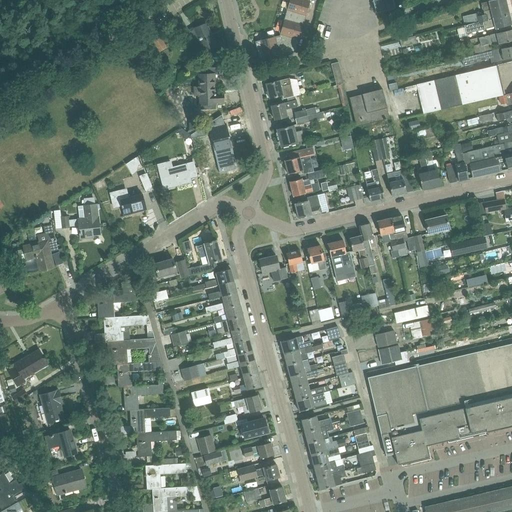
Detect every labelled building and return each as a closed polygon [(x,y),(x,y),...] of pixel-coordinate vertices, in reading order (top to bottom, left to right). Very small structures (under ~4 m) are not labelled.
[(287,0),(287,3),(310,9),(311,6),(309,4),(310,0),(287,0)] [(372,0),(376,13),(395,8),(392,0),(372,0)] [(463,17),(465,26),(474,23),(474,24),(493,19),(493,18),(509,14),(505,0),(495,0),(481,4),(484,15),(477,16),(476,14),(463,17)] [(310,9),(287,3),(286,8),(287,11),(285,15),(305,21),(307,14),(309,12),(310,9)] [(511,27),(511,26),(509,14),(493,18),(493,19),(474,24),(474,23),(465,26),(463,26),(465,34),(478,31),(495,27),(496,32),(511,27)] [(305,21),(285,15),(284,20),(282,21),(280,27),(303,33),(304,30),(303,28),(305,21)] [(188,43),(198,39),(203,52),(209,50),(213,48),(216,47),(206,24),(194,28),(194,29),(189,33),(183,22),(177,26),(184,37),(188,43)] [(319,38),(322,26),(316,25),(313,36),(319,38)] [(302,36),(303,33),(280,27),(279,32),(280,34),(279,36),(277,36),(296,52),(300,37),(302,36)] [(491,46),(511,41),(511,29),(479,38),(481,44),(478,45),(479,49),(484,48),(483,44),(490,43),(491,46)] [(273,36),(267,37),(273,60),(276,59),(277,57),(296,52),(277,36),(275,37),(273,36)] [(415,36),(400,41),(402,48),(417,44),(415,36)] [(158,37),(152,40),(159,50),(164,47),(158,37)] [(273,60),(267,37),(261,39),(260,41),(255,42),(260,61),(267,60),(269,61),(273,60)] [(502,60),(509,59),(511,58),(511,46),(485,52),(484,48),(479,49),(480,54),(479,54),(481,61),(485,60),(490,59),(491,63),(502,60)] [(480,62),(478,55),(461,59),(463,66),(480,62)] [(336,86),(337,85),(342,84),(344,84),(338,62),(331,64),(336,86)] [(423,114),(493,98),(503,95),(496,66),(416,85),(423,114)] [(200,88),(195,88),(196,98),(201,98),(201,104),(201,109),(215,109),(215,103),(223,103),(223,94),(215,94),(214,75),(219,75),(219,68),(209,69),(199,69),(199,76),(200,88)] [(283,99),(293,97),(294,97),(300,95),(296,80),(289,79),(289,78),(266,84),(269,99),(282,96),(283,99)] [(342,84),(337,85),(342,107),(347,106),(342,84)] [(349,98),(351,108),(357,128),(389,120),(382,90),(349,98)] [(500,100),(501,105),(507,104),(507,105),(511,104),(511,93),(499,97),(500,100)] [(274,120),(284,118),(288,117),(286,110),(298,108),(296,100),(271,106),(274,120)] [(240,107),(229,110),(230,116),(242,114),(240,107)] [(315,114),(320,113),(318,108),(315,109),(315,108),(294,113),(296,119),(307,116),(315,114)] [(511,111),(496,114),(498,122),(507,120),(507,123),(511,121),(511,111)] [(323,112),(320,113),(315,114),(316,121),(325,119),(323,112)] [(491,114),(479,117),(481,124),(493,121),(491,114)] [(309,122),(307,116),(296,119),(297,125),(309,122)] [(191,135),(200,128),(199,118),(189,119),(189,131),(188,133),(191,135)] [(419,120),(409,123),(411,130),(420,128),(419,120)] [(511,125),(502,128),(495,129),(496,135),(504,134),(508,133),(511,132),(511,125)] [(281,147),(291,145),(305,141),(303,131),(296,133),(294,126),(277,130),(281,147)] [(217,129),(207,131),(201,132),(200,128),(191,135),(191,136),(196,155),(204,153),(203,148),(208,147),(211,158),(213,167),(218,166),(220,173),(236,169),(234,162),(235,162),(230,141),(224,143),(222,135),(218,136),(217,129)] [(182,129),(179,131),(184,138),(191,136),(182,129)] [(504,134),(498,135),(500,145),(510,142),(511,141),(511,132),(508,133),(504,134)] [(343,138),(341,138),(342,144),(348,143),(349,149),(354,148),(351,136),(349,136),(348,136),(343,138)] [(385,138),(378,140),(383,160),(390,158),(385,138)] [(383,160),(378,140),(378,139),(370,141),(375,161),(383,160)] [(467,153),(462,154),(463,157),(465,165),(470,164),(505,156),(511,154),(511,141),(510,142),(500,145),(493,146),(467,153)] [(470,142),(461,145),(463,153),(473,151),(470,142)] [(460,144),(453,146),(456,159),(457,159),(459,165),(455,166),(456,172),(458,181),(469,179),(466,169),(465,165),(463,157),(462,154),(461,148),(460,144)] [(314,172),(310,157),(314,156),(313,148),(287,154),(288,160),(284,161),(288,175),(302,171),(303,175),(307,174),(314,172)] [(430,152),(424,153),(432,188),(443,185),(440,176),(439,170),(435,171),(430,152)] [(422,190),(432,188),(424,153),(418,155),(422,174),(418,175),(420,181),(422,190)] [(511,154),(505,156),(470,164),(471,168),(473,178),(500,172),(508,170),(511,168),(511,154)] [(136,158),(126,164),(132,175),(137,170),(136,170),(138,165),(140,164),(136,158)] [(158,165),(161,177),(164,187),(175,184),(176,186),(191,182),(189,178),(197,176),(193,163),(166,169),(165,163),(158,165)] [(446,167),(450,184),(457,182),(453,166),(446,167)] [(371,171),(374,181),(374,183),(366,185),(368,190),(367,190),(370,201),(384,198),(380,179),(379,180),(377,169),(371,171)] [(302,182),(302,179),(290,182),(293,197),(319,190),(318,184),(314,184),(313,180),(325,177),(323,170),(314,172),(307,174),(309,180),(302,182)] [(403,180),(402,175),(401,170),(394,172),(394,174),(387,176),(392,196),(406,193),(403,180)] [(147,173),(139,176),(146,193),(153,190),(147,173)] [(403,180),(406,193),(413,191),(409,173),(402,175),(403,180)] [(337,189),(336,181),(327,183),(329,191),(331,190),(331,192),(337,190),(337,189)] [(351,189),(354,201),(361,200),(358,187),(351,189)] [(125,190),(111,194),(114,207),(121,205),(122,208),(124,215),(143,210),(143,211),(146,210),(142,194),(127,198),(125,190)] [(320,206),(317,195),(307,198),(308,201),(295,204),(299,219),(322,213),(320,206)] [(486,213),(504,210),(506,209),(504,200),(484,203),(486,213)] [(98,217),(97,204),(83,206),(78,207),(79,219),(69,220),(69,217),(61,217),(62,228),(79,226),(80,239),(89,239),(88,236),(100,235),(99,217),(98,217)] [(425,220),(427,230),(428,235),(450,229),(446,215),(425,220)] [(416,250),(413,237),(407,239),(405,232),(406,232),(402,216),(390,219),(398,250),(405,248),(404,242),(407,241),(408,245),(409,252),(416,250)] [(398,250),(390,219),(377,222),(380,236),(389,234),(393,251),(394,251),(398,250)] [(359,226),(361,236),(369,267),(370,271),(371,275),(377,274),(368,240),(374,239),(370,224),(359,226)] [(16,252),(15,254),(15,256),(16,258),(18,260),(21,260),(26,259),(35,256),(35,259),(37,259),(40,271),(54,268),(49,249),(57,248),(55,238),(53,231),(52,225),(44,226),(46,233),(37,235),(39,242),(33,244),(34,245),(23,247),(24,249),(24,250),(18,252),(16,252)] [(363,272),(370,271),(369,267),(361,236),(349,239),(352,252),(359,250),(361,259),(360,260),(362,268),(363,272)] [(417,253),(424,251),(420,236),(413,237),(416,250),(417,253)] [(484,238),(451,245),(453,256),(486,248),(484,238)] [(354,270),(352,261),(353,261),(351,254),(347,256),(343,240),(327,244),(330,257),(343,254),(345,263),(348,272),(354,270)] [(199,266),(201,273),(217,268),(215,262),(222,261),(216,241),(197,246),(203,265),(199,266)] [(308,249),(310,259),(311,264),(318,262),(320,270),(326,269),(324,260),(326,260),(325,253),(322,254),(320,246),(308,249)] [(393,251),(391,252),(392,259),(399,257),(398,250),(394,251),(393,251)] [(286,254),(289,264),(291,273),(298,272),(296,264),(303,262),(300,251),(286,254)] [(425,251),(424,251),(417,253),(416,253),(420,268),(428,266),(425,251)] [(274,281),(287,278),(285,268),(279,269),(276,256),(260,260),(263,273),(271,271),(274,281)] [(188,276),(186,269),(184,261),(174,263),(173,259),(155,264),(158,277),(176,272),(179,271),(181,278),(188,276)] [(193,267),(186,269),(188,276),(195,274),(193,267)] [(205,284),(192,288),(193,292),(219,285),(234,281),(231,269),(221,272),(216,273),(218,279),(205,283),(205,284)] [(318,277),(308,280),(309,287),(320,284),(318,277)] [(378,301),(379,306),(380,309),(395,305),(389,279),(383,281),(387,299),(378,301)] [(215,293),(208,295),(209,301),(216,299),(223,297),(222,297),(237,293),(234,281),(219,285),(221,292),(215,293)] [(122,294),(97,295),(99,319),(111,318),(115,318),(142,316),(142,315),(111,317),(110,303),(138,301),(137,292),(136,282),(121,283),(122,294)] [(434,282),(426,284),(428,291),(428,292),(436,290),(434,282)] [(157,285),(149,286),(151,294),(159,292),(157,285)] [(224,303),(205,308),(207,313),(225,308),(240,304),(237,293),(222,297),(223,297),(224,303)] [(362,296),(364,308),(378,306),(376,294),(362,296)] [(346,302),(339,303),(342,317),(355,314),(354,308),(348,310),(346,302)] [(496,308),(495,303),(468,310),(469,314),(496,308)] [(240,304),(225,308),(229,320),(243,316),(240,304)] [(415,310),(417,317),(411,318),(412,320),(429,316),(427,307),(415,310)] [(309,312),(312,322),(320,320),(318,310),(309,312)] [(173,322),(183,319),(181,313),(171,316),(173,322)] [(111,318),(99,319),(104,319),(105,342),(118,341),(123,341),(149,339),(149,338),(129,340),(128,325),(143,325),(147,325),(147,333),(152,333),(148,315),(142,316),(115,318),(111,318)] [(222,328),(217,330),(218,335),(232,331),(246,328),(243,316),(229,320),(222,322),(220,323),(222,328)] [(450,317),(442,319),(444,328),(452,325),(450,317)] [(413,323),(413,324),(410,325),(413,340),(422,338),(422,337),(430,335),(430,331),(435,330),(433,319),(413,323)] [(337,327),(326,329),(329,342),(341,339),(337,327)] [(233,337),(213,343),(214,349),(235,343),(249,339),(246,328),(232,331),(233,337)] [(394,330),(375,335),(378,348),(397,344),(394,330)] [(188,343),(185,332),(171,335),(174,346),(179,345),(188,343)] [(295,338),(281,342),(284,354),(311,346),(310,341),(303,343),(301,336),(295,338)] [(161,362),(154,339),(149,339),(123,341),(118,341),(105,342),(106,342),(107,355),(111,355),(112,364),(161,362)] [(228,352),(215,355),(217,361),(238,355),(252,351),(249,339),(235,343),(236,348),(227,351),(228,352)] [(511,343),(419,366),(404,369),(367,378),(386,456),(395,454),(397,465),(401,464),(429,457),(426,446),(448,441),(485,432),(511,425),(511,343)] [(311,346),(284,354),(287,365),(302,361),(307,360),(308,360),(307,353),(323,349),(322,345),(311,347),(311,346)] [(399,346),(388,348),(379,350),(380,357),(400,353),(399,346)] [(332,358),(334,365),(345,362),(344,355),(347,354),(346,350),(344,350),(341,351),(342,355),(332,358)] [(16,368),(8,372),(11,377),(16,386),(17,387),(25,382),(23,379),(39,370),(48,365),(45,360),(46,359),(44,357),(44,358),(40,351),(27,358),(26,357),(14,364),(16,368)] [(239,361),(226,364),(228,369),(228,370),(241,366),(255,362),(252,351),(238,355),(239,361)] [(402,360),(400,353),(380,357),(382,365),(402,360)] [(302,361),(287,365),(290,377),(311,371),(317,370),(316,365),(309,366),(307,360),(302,361)] [(161,362),(112,364),(112,365),(117,365),(118,387),(131,387),(131,386),(130,372),(156,371),(157,371),(157,369),(163,369),(161,362)] [(255,362),(241,366),(244,378),(258,374),(255,362)] [(348,373),(345,362),(334,365),(337,376),(340,376),(348,373)] [(197,365),(181,369),(184,381),(200,377),(197,365)] [(311,371),(290,377),(293,389),(308,385),(306,379),(319,375),(318,370),(317,370),(311,371)] [(353,372),(348,373),(340,376),(341,380),(342,381),(340,382),(341,388),(354,385),(353,380),(354,380),(353,372)] [(240,386),(232,388),(234,393),(241,392),(247,390),(252,389),(262,386),(258,374),(244,378),(246,385),(240,387),(240,386)] [(131,387),(118,387),(118,388),(123,388),(125,410),(137,410),(137,409),(136,395),(162,393),(162,385),(158,385),(131,386),(131,387)] [(308,385),(293,389),(296,400),(311,396),(323,392),(329,391),(328,386),(322,388),(310,391),(308,385)] [(208,388),(191,393),(195,406),(211,402),(210,398),(208,388)] [(12,398),(15,403),(28,396),(25,390),(12,398)] [(48,424),(55,422),(64,419),(59,399),(61,398),(59,390),(40,396),(48,424)] [(311,396),(296,400),(299,412),(314,408),(326,404),(325,399),(323,393),(311,396)] [(258,395),(238,401),(233,402),(235,409),(243,407),(245,414),(250,412),(262,409),(258,395)] [(344,404),(357,401),(356,396),(342,399),(344,404)] [(362,417),(360,410),(361,410),(360,405),(352,407),(353,412),(347,413),(348,420),(362,417)] [(137,410),(125,410),(125,411),(130,411),(131,433),(144,433),(144,432),(143,418),(169,417),(169,407),(137,409),(137,410)] [(225,425),(235,422),(238,421),(236,414),(218,420),(220,426),(225,424),(225,425)] [(302,420),(305,431),(332,424),(331,421),(327,422),(326,420),(318,422),(316,416),(302,420)] [(362,417),(348,420),(350,427),(364,423),(362,417)] [(264,418),(254,421),(247,423),(246,419),(238,421),(235,422),(236,426),(241,425),(244,439),(255,436),(268,433),(264,418)] [(334,432),(333,429),(332,424),(305,431),(308,443),(329,438),(328,434),(334,432)] [(65,456),(67,456),(76,453),(70,430),(46,437),(49,449),(62,446),(65,456)] [(144,433),(131,433),(131,434),(136,434),(138,457),(148,457),(151,456),(150,441),(175,440),(175,430),(144,432),(144,433)] [(355,436),(356,443),(368,440),(366,433),(355,436)] [(197,439),(201,455),(215,451),(211,435),(197,439)] [(311,455),(338,448),(336,441),(332,442),(331,437),(329,438),(308,443),(311,455)] [(344,439),(336,441),(338,448),(346,446),(344,439)] [(370,446),(368,440),(356,443),(358,449),(360,449),(370,446)] [(261,459),(264,458),(274,455),(271,443),(261,445),(243,450),(245,456),(254,454),(253,453),(259,452),(261,459)] [(360,449),(358,449),(359,454),(369,452),(374,451),(373,446),(370,446),(360,449)] [(182,447),(175,448),(176,456),(183,455),(182,447)] [(340,454),(338,448),(311,455),(314,466),(328,463),(327,458),(340,454)] [(225,451),(204,456),(207,466),(227,460),(225,451)] [(361,467),(374,463),(372,456),(375,455),(374,451),(369,452),(359,454),(357,455),(361,467)] [(196,466),(204,463),(202,456),(194,458),(196,466)] [(335,461),(328,463),(314,466),(317,478),(345,471),(341,459),(335,461)] [(155,465),(145,466),(147,489),(160,489),(160,488),(161,488),(160,474),(185,473),(191,473),(190,464),(185,465),(184,463),(155,465)] [(376,470),(374,463),(361,467),(361,468),(362,474),(376,470)] [(257,477),(255,470),(254,464),(237,469),(241,482),(257,477)] [(267,481),(270,480),(280,477),(276,464),(255,470),(257,477),(265,474),(267,481)] [(210,468),(202,470),(204,477),(212,475),(210,468)] [(38,484),(53,480),(57,495),(86,487),(81,470),(59,476),(57,469),(48,472),(43,473),(36,475),(38,484)] [(346,477),(345,471),(317,478),(320,490),(335,486),(341,485),(339,478),(346,477)] [(0,506),(2,510),(10,505),(17,501),(14,496),(27,489),(22,481),(19,483),(16,478),(9,482),(4,472),(3,473),(0,474),(0,487),(1,490),(0,490),(0,500),(0,501),(0,506)] [(160,489),(147,489),(147,490),(152,490),(153,511),(161,511),(166,511),(168,511),(167,504),(167,497),(191,495),(193,495),(193,502),(201,501),(197,486),(161,489),(161,488),(160,488),(160,489)] [(267,506),(276,504),(286,501),(282,487),(270,490),(272,498),(265,499),(265,500),(258,502),(260,508),(267,506)] [(495,511),(511,508),(511,487),(425,508),(425,511),(495,511)] [(243,492),(246,503),(261,498),(258,488),(243,492)] [(214,489),(207,490),(210,499),(216,497),(214,489)] [(39,492),(37,492),(34,494),(32,495),(37,504),(41,501),(39,492)] [(23,511),(18,502),(1,511),(23,511)]
